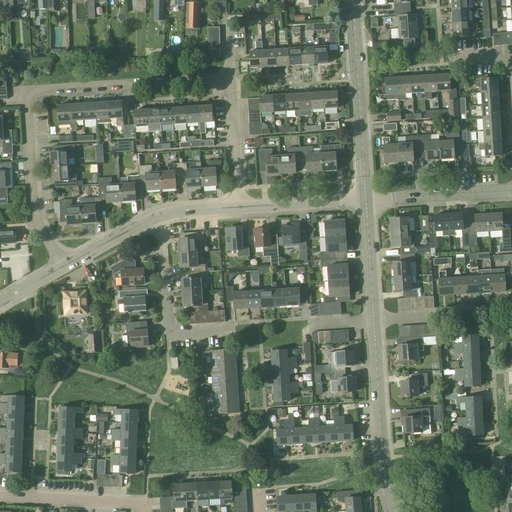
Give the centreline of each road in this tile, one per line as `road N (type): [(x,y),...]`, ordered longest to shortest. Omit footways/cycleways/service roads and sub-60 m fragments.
road 1 (residential): [(64,267),(35,201),(27,93),(227,77)]
road 2 (tertiary): [(395,511),(380,431),(367,199)]
road 3 (tertiary): [(367,199),(353,0)]
road 4 (residential): [(227,331),(173,330),(160,215)]
road 5 (residential): [(144,511),(129,503),(0,498)]
road 6 (unclassified): [(511,190),(367,199)]
road 7 (residential): [(240,208),(227,77)]
road 8 (unclassified): [(367,199),(240,208)]
